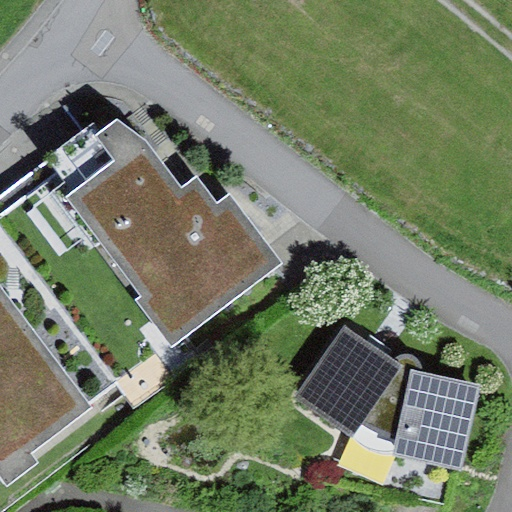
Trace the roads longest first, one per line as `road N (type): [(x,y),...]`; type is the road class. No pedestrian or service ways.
road 1 (residential): [(100,25),(364,236),(511,335)]
road 2 (residential): [(0,115),(100,25)]
